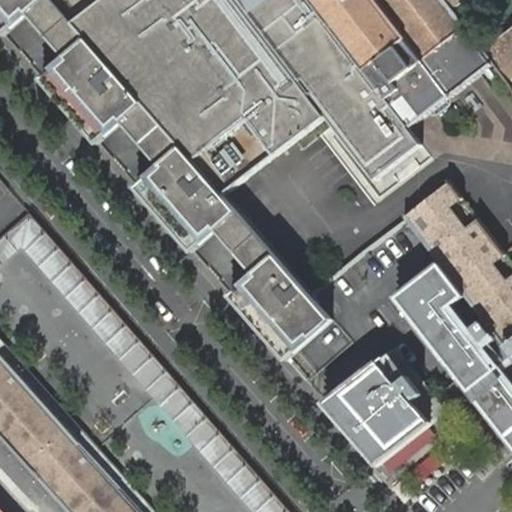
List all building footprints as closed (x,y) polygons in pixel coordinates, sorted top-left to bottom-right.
[(0,0),(0,28),(6,36),(8,35),(34,12),(48,0),(0,0)] [(56,0),(48,0),(34,12),(73,58),(92,41),(56,0)] [(328,116),(239,0),(56,0),(92,41),(147,104),(186,149),(226,195),(328,116)] [(239,0),(328,116),(375,176),(377,179),(423,143),(410,126),(495,64),(485,50),(453,10),(445,0),(239,0)] [(445,0),(453,10),(466,0),(445,0)] [(511,0),(466,0),(453,10),(485,50),(511,29),(511,0)] [(511,29),(485,50),(495,64),(511,85),(511,29)] [(48,80),(46,82),(100,144),(128,120),(147,104),(92,41),(73,58),(48,80)] [(147,104),(128,120),(167,166),(186,149),(147,104)] [(167,166),(139,189),(195,253),(198,250),(221,229),(240,212),(226,195),(186,149),(167,166)] [(511,263),(503,252),(450,184),(407,218),(444,266),(511,354),(511,263)] [(291,511),(178,379),(28,211),(23,215),(0,235),(0,268),(27,246),(258,511),(291,511)] [(280,257),(240,212),(221,229),(261,274),(280,257)] [(237,295),(234,298),(289,360),(292,358),(334,320),(313,295),(292,271),(280,257),(261,274),(237,295)] [(468,297),(444,266),(400,299),(462,379),(473,393),(508,439),(508,438),(511,435),(511,386),(452,309),(455,307),(468,297)] [(153,511),(0,338),(0,353),(78,442),(92,456),(142,511),(153,511)] [(0,432),(41,478),(71,511),(142,511),(92,456),(78,442),(0,353),(0,432)] [(395,353),(381,364),(401,387),(410,380),(425,397),(415,404),(432,424),(473,393),(462,379),(435,400),(395,353)] [(381,364),(328,405),(380,465),(383,462),(427,428),(432,424),(415,404),(425,397),(410,380),(401,387),(381,364)]
